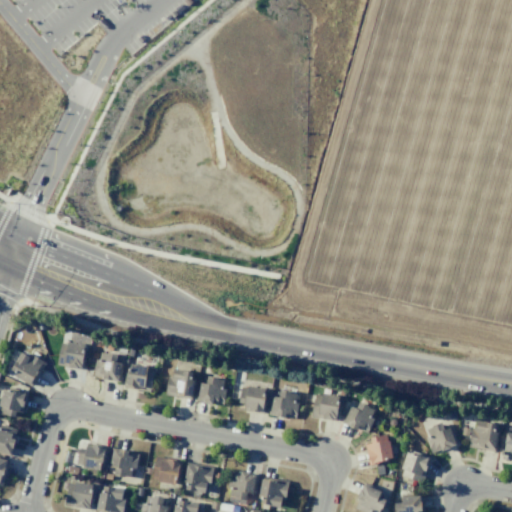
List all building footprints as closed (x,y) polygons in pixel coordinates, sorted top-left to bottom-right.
[(34,321),(36,328),(31,330),(28,323),(34,321)] [(67,341),(83,345),(82,349),(85,350),(81,369),(55,364),(60,342),(66,344),(67,341)] [(117,351),(125,353),(126,346),(118,345),(117,351)] [(29,353),(45,363),(31,386),(14,376),(16,373),(10,370),(20,352),(27,356),(29,353)] [(115,362),(122,363),(119,381),(101,378),(102,377),(92,375),(95,359),(98,360),(100,352),(107,354),(107,352),(117,354),(115,362)] [(130,363),(146,366),(146,369),(153,370),(149,392),(123,387),(125,375),(126,375),(128,367),(129,368),(130,363)] [(173,368),(192,372),(191,377),(195,378),(191,399),(164,394),(168,376),(171,377),(173,368)] [(217,379),(223,380),(222,387),(225,388),(222,405),(195,400),(198,382),(205,384),(206,376),(217,377),(217,379)] [(248,385),(267,389),(262,414),(236,408),(241,386),(247,387),(248,385)] [(17,390),(26,393),(21,413),(15,411),(14,417),(0,413),(0,395),(2,388),(16,391),(17,390)] [(297,403),(295,418),(284,416),(284,418),(267,414),(271,392),(279,394),(280,389),(289,391),(289,393),(295,394),(294,402),(297,403)] [(340,402),(336,421),(310,417),(314,393),(321,394),(321,393),(338,396),(337,401),(340,402)] [(372,418),(366,432),(357,428),(356,429),(340,422),(348,404),(355,407),(358,401),(368,405),(367,407),(373,410),(370,417),(372,418)] [(498,432),(494,451),(468,446),(471,428),(475,428),(476,420),(495,424),(494,432),(498,432)] [(449,427),(456,445),(442,451),(441,449),(430,453),(425,438),(428,436),(426,429),(432,427),(432,426),(441,422),(444,429),(449,427)] [(0,424),(16,428),(9,455),(0,452),(0,424)] [(469,428),(467,436),(460,434),(462,426),(469,428)] [(511,433),(511,458),(511,460),(501,458),(506,432),(511,433)] [(387,457),(387,461),(368,464),(364,444),(370,443),(369,437),(385,434),(386,441),(389,441),(391,457),(387,457)] [(86,442),(106,446),(102,465),(101,465),(100,470),(81,467),(82,464),(76,463),(79,447),(85,449),(86,442)] [(110,447),(128,450),(127,452),(138,453),(135,470),(131,469),(130,477),(123,475),(123,477),(113,475),(114,467),(107,466),(110,447)] [(406,452),(411,454),(412,453),(430,459),(421,483),(400,476),(402,469),(401,469),(406,452)] [(151,477),(155,456),(181,461),(177,480),(175,480),(174,484),(157,481),(157,479),(151,477)] [(0,457),(8,460),(1,486),(0,485),(0,457)] [(200,464),(213,466),(209,486),(205,485),(204,492),(184,489),(186,481),(183,481),(186,464),(200,466),(200,464)] [(68,465),(77,467),(76,473),(67,471),(68,465)] [(382,465),(383,474),(376,475),(375,466),(382,465)] [(229,471),(240,473),(240,471),(257,474),(253,494),(246,492),(245,500),(235,498),(235,496),(228,495),(230,487),(226,486),(229,471)] [(275,478),(288,481),(284,500),(280,499),(279,507),(259,502),(261,495),(258,495),(261,479),(275,481),(275,478)] [(75,481),(92,484),(91,490),(93,490),(90,509),(63,504),(67,482),(74,483),(75,481)] [(364,482),(381,490),(378,496),(386,500),(381,510),(380,509),(378,511),(371,511),(369,511),(368,511),(363,511),(354,508),(358,499),(357,498),(364,482)] [(122,489),(121,497),(124,498),(121,511),(99,511),(94,511),(98,492),(101,493),(103,485),(122,489)] [(136,487),(143,488),(141,496),(135,494),(136,487)] [(421,502),(421,511),(420,511),(394,511),(394,503),(402,503),(402,495),(415,494),(415,496),(419,495),(420,502),(421,502)] [(153,495),(163,497),(161,505),(169,507),(167,511),(139,511),(141,502),(144,503),(146,495),(152,497),(153,495)] [(178,499),(197,503),(196,511),(200,511),(171,511),(173,506),(177,507),(178,499)] [(211,500),(219,502),(218,509),(209,508),(211,500)]
